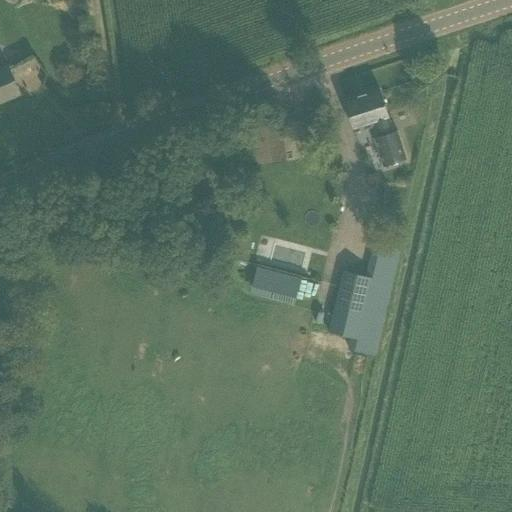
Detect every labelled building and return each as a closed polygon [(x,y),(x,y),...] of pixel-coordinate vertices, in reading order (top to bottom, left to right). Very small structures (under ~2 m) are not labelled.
[(0,103),(20,94),(8,68),(0,71),(0,103)] [(390,121),(380,89),(344,101),(354,133),(375,126),(378,137),(374,138),(383,167),(406,159),(397,131),(393,132),(390,121)] [(256,162),(266,160),(263,142),(253,144),(256,162)] [(377,346),(400,251),(374,245),(367,277),(343,271),(328,332),(358,339),(358,341),(377,346)] [(253,291),(298,303),(301,292),(315,296),(319,280),(260,264),(253,291)]
